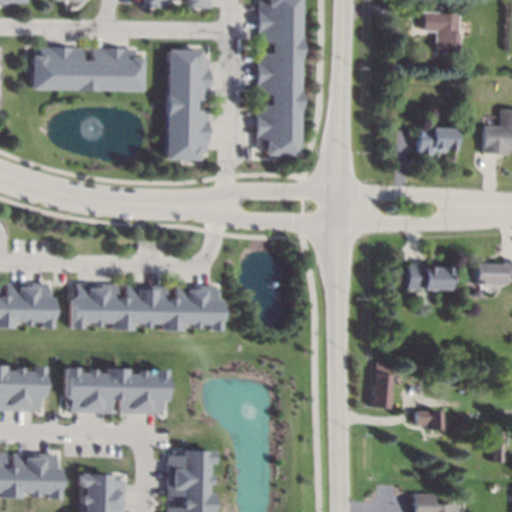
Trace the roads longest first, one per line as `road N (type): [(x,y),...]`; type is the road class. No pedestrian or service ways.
road 1 (tertiary): [(335,190),(338,511)]
road 2 (tertiary): [(341,0),(335,190)]
road 3 (residential): [(511,204),(335,190)]
road 4 (residential): [(335,220),(511,215)]
road 5 (residential): [(171,205),(86,198),(0,170)]
road 6 (residential): [(335,190),(225,192),(171,205)]
road 7 (residential): [(171,205),(335,220)]
